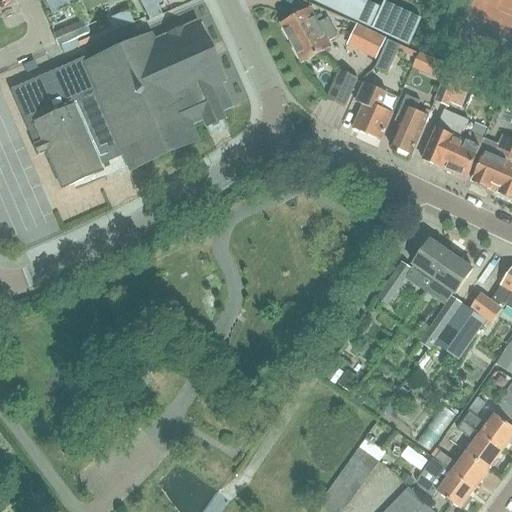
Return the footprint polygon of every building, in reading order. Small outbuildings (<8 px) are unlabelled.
[(58,0),(57,0),(47,5),(51,14),(62,8),(58,0)] [(382,7),(366,0),(309,0),(410,46),(422,18),(385,1),(382,7)] [(328,44),(339,38),(329,20),(318,25),(310,10),(283,24),(304,64),(331,49),(328,44)] [(128,12),(108,20),(114,34),(134,25),(128,12)] [(52,36),(58,47),(86,35),(81,23),(52,36)] [(350,23),(341,44),(373,57),(381,35),(350,23)] [(82,59),(10,90),(10,91),(34,144),(32,145),(37,158),(44,155),(46,154),(62,191),(104,173),(100,165),(124,155),(130,169),(135,166),(193,141),(194,143),(196,142),(189,126),(202,120),(205,127),(207,126),(207,124),(221,118),(222,120),(224,119),(221,112),(231,108),(220,83),(223,81),(222,80),(220,80),(200,34),(196,27),(198,27),(198,25),(156,43),(155,41),(152,42),(150,36),(148,37),(85,67),(82,59)] [(387,75),(400,47),(387,41),(374,69),(387,75)] [(34,61),(24,66),(27,74),(38,69),(34,61)] [(433,61),(428,74),(430,75),(444,82),(450,68),(437,63),(436,62),(433,61)] [(450,68),(444,82),(445,82),(435,103),(449,108),(451,104),(461,109),(470,87),(473,79),(450,68)] [(327,101),(346,109),(358,79),(340,71),(327,101)] [(473,79),(470,87),(482,92),(486,84),(479,81),(473,79)] [(364,106),(354,130),(380,142),(393,114),(378,107),(384,93),(373,88),(364,84),(356,102),(364,106)] [(390,146),(412,156),(429,117),(417,112),(421,102),(407,96),(398,117),(402,119),(390,146)] [(467,180),(484,141),(470,135),(467,143),(461,140),(469,121),(445,111),(423,161),(467,180)] [(473,183),(495,193),(511,153),(511,139),(503,136),(494,157),(486,153),(473,183)] [(511,153),(495,193),(511,199),(511,153)] [(386,289),(379,299),(389,306),(396,296),(408,278),(419,286),(427,292),(434,282),(452,256),(431,241),(413,267),(411,271),(403,265),(386,289)] [(447,306),(435,323),(422,342),(432,349),(462,306),(451,298),(453,296),(455,297),(473,271),(452,256),(434,282),(427,292),(447,306)] [(481,296),(470,311),(463,306),(435,345),(458,362),(486,322),(492,326),(506,306),(511,310),(511,272),(491,303),(481,296)] [(498,365),(498,366),(511,374),(511,343),(503,357),(498,365)] [(138,395),(150,379),(138,370),(127,362),(116,376),(127,384),(126,386),(138,395)] [(349,371),(340,385),(351,392),(360,379),(349,371)] [(493,378),(484,392),(490,396),(499,383),(493,378)] [(361,392),(355,400),(364,406),(369,398),(361,392)] [(502,400),(511,406),(511,394),(508,392),(502,400)] [(463,423),(503,452),(511,439),(511,428),(494,416),(487,425),(476,417),(486,403),(478,398),(469,412),(470,413),(463,423)] [(511,406),(502,400),(496,409),(511,420),(511,406)] [(415,442),(427,448),(445,413),(433,407),(415,442)] [(474,443),(466,455),(489,472),(503,452),(463,423),(457,430),(474,443)] [(361,449),(380,462),(385,455),(367,441),(361,449)] [(354,458),(373,472),(380,462),(361,449),(354,458)] [(437,449),(431,458),(475,491),(489,472),(466,455),(458,466),(441,454),(442,453),(437,449)] [(417,450),(403,471),(412,477),(427,456),(417,450)] [(366,482),(373,472),(354,458),(347,468),(366,482)] [(431,458),(434,461),(420,480),(418,485),(421,489),(435,499),(438,494),(461,511),(462,509),(465,510),(471,501),(469,500),(475,491),(431,458)] [(340,478),(359,491),(366,482),(347,468),(340,478)] [(406,474),(402,480),(411,487),(415,480),(406,474)] [(352,501),(359,491),(340,478),(333,487),(352,501)] [(326,497),(345,510),(352,501),(333,487),(326,497)] [(415,511),(418,511),(425,506),(409,489),(401,497),(415,511)] [(327,511),(343,511),(345,510),(326,497),(319,506),(327,511)] [(398,511),(415,511),(401,497),(392,506),(398,511)]
